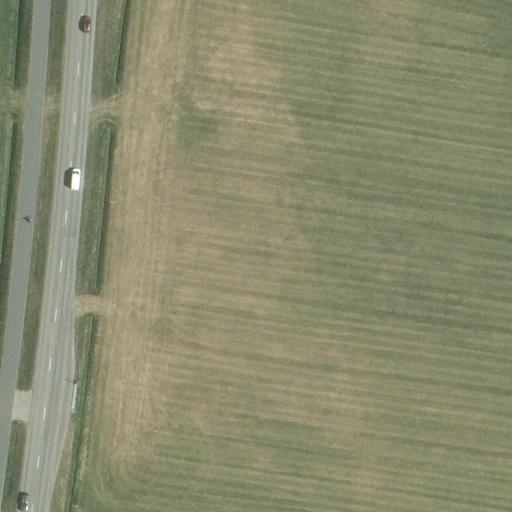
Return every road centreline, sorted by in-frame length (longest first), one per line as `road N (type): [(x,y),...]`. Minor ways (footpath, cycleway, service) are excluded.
road 1 (secondary): [(27,511),(81,0)]
road 2 (unclassified): [(0,440),(41,140),(47,0)]
